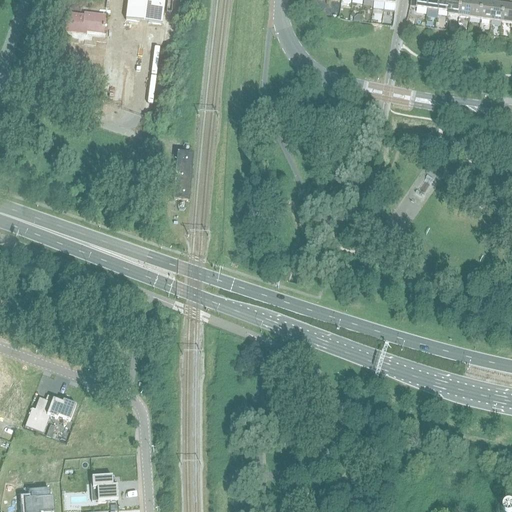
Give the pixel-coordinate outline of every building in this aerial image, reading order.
[(162,25),(164,0),(128,0),(126,21),(162,25)] [(427,13),(429,0),(411,0),(411,7),(426,9),(426,12),(427,13)] [(429,0),(427,13),(429,13),(429,10),(438,11),(440,0),(429,0)] [(448,19),(450,0),(440,0),(438,11),(448,12),(447,18),(448,19)] [(450,0),(448,19),(450,19),(450,16),(459,17),(461,0),(450,0)] [(468,21),(470,22),(472,0),(466,0),(467,0),(463,0),(461,0),(459,17),(469,18),(468,21)] [(472,19),(481,20),(483,3),(478,2),(478,0),(472,0),(470,22),(471,22),(472,19)] [(490,24),(491,25),(494,0),(488,0),(488,3),(483,3),(481,20),(490,21),(490,24)] [(494,0),(491,25),(493,25),(493,22),(502,23),(505,6),(500,5),(500,0),(494,0)] [(511,27),(511,0),(510,0),(509,7),(505,6),(502,23),(511,24),(511,27)] [(88,17),(67,15),(65,32),(83,34),(83,32),(103,34),(105,17),(88,15),(88,17)] [(188,202),(192,156),(178,155),(174,201),(188,202)] [(31,409),(24,428),(43,435),(50,417),(57,420),(58,418),(70,422),(76,406),(63,401),(62,404),(52,400),(51,403),(39,399),(35,410),(31,409)] [(85,408),(76,433),(85,437),(91,421),(100,425),(100,439),(111,439),(111,418),(85,408)] [(112,477),(92,479),(92,489),(97,489),(97,502),(118,501),(117,487),(112,487),(112,477)] [(24,511),(50,511),(50,500),(41,500),(41,494),(30,495),(30,501),(24,502),(24,511)]
